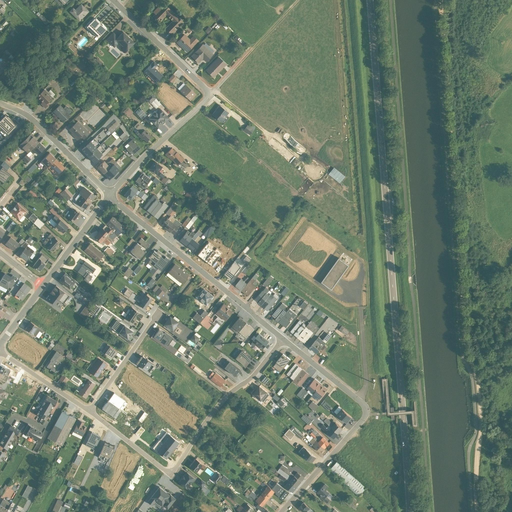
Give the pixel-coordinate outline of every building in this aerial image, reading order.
[(73,8),(69,11),(79,21),(89,11),(81,4),(75,10),(73,8)] [(158,7),(153,12),(155,14),(153,16),(159,22),(166,15),(172,21),(165,28),(171,35),(183,22),(164,4),(159,9),(158,7)] [(86,27),(98,38),(106,30),(105,29),(106,28),(102,25),(101,25),(99,23),(99,22),(96,19),(95,19),(94,19),(86,27)] [(120,49),(124,53),(125,54),(128,50),(127,49),(133,43),(133,42),(130,39),(129,40),(128,40),(128,39),(127,38),(126,38),(125,37),(126,36),(123,32),(118,37),(113,32),(106,40),(114,48),(119,43),(123,46),(120,49)] [(184,34),(176,42),(187,52),(198,41),(193,36),(189,39),(184,34)] [(190,56),(198,64),(202,59),(206,62),(213,54),(212,53),(213,51),(205,43),(203,45),(202,44),(190,56)] [(226,64),(218,57),(206,70),(213,77),(226,64)] [(158,65),(153,61),(144,72),(148,77),(149,77),(155,82),(154,83),(155,83),(162,75),(155,68),(158,65)] [(185,85),(180,91),(190,100),(195,95),(185,85)] [(52,98),(44,89),(37,96),(42,102),(41,103),(45,108),(49,104),(48,102),(52,98)] [(156,98),(151,93),(144,99),(149,104),(156,98)] [(53,111),(63,123),(70,115),(69,114),(72,111),(66,105),(63,108),(60,104),(53,111)] [(219,105),(212,115),(221,122),(228,113),(219,105)] [(127,107),(122,112),(128,117),(133,112),(127,107)] [(168,118),(160,108),(155,112),(154,112),(152,113),(152,114),(148,118),(158,127),(162,124),(161,123),(163,121),(164,122),(168,118)] [(0,120),(0,131),(5,137),(17,125),(8,116),(7,117),(5,115),(0,120)] [(81,136),(84,139),(90,133),(78,121),(77,121),(69,130),(72,133),(71,134),(77,140),(81,136)] [(138,122),(133,126),(137,130),(135,133),(142,140),(143,139),(146,142),(152,136),(145,130),(146,129),(138,122)] [(243,130),(249,135),(253,130),(255,127),(249,123),(248,125),(247,125),(243,130)] [(129,135),(122,124),(119,127),(121,129),(119,130),(117,128),(111,134),(116,139),(119,137),(123,141),(129,135)] [(38,142),(30,134),(19,145),(27,153),(38,142)] [(133,138),(131,135),(129,137),(131,139),(127,143),(127,144),(124,146),(126,148),(126,149),(132,156),(140,149),(132,139),(133,138)] [(100,145),(94,138),(81,150),(87,156),(100,145)] [(38,155),(45,148),(38,142),(22,158),(26,163),(31,159),(29,157),(34,152),(38,155)] [(105,150),(100,145),(87,156),(93,162),(102,154),(105,150)] [(171,148),(165,154),(168,158),(169,157),(171,160),(177,166),(184,159),(181,155),(180,156),(175,151),(174,151),(171,148)] [(56,159),(49,152),(41,161),(45,165),(42,168),(44,170),(56,159)] [(104,161),(97,167),(104,174),(115,162),(112,158),(107,163),(104,161)] [(64,167),(56,159),(47,167),(56,176),(64,167)] [(3,184),(7,179),(10,175),(5,171),(6,170),(7,170),(10,167),(4,161),(1,165),(2,166),(0,169),(0,179),(0,180),(0,181),(3,184)] [(167,186),(171,181),(166,177),(165,178),(164,177),(165,176),(161,173),(163,171),(160,169),(162,167),(154,161),(149,168),(162,179),(161,181),(167,186)] [(104,175),(103,175),(109,181),(113,177),(112,176),(121,167),(115,162),(104,174),(104,175)] [(30,172),(37,166),(35,164),(28,170),(30,172)] [(340,182),(346,175),(335,166),(329,173),(340,182)] [(142,173),(135,181),(138,183),(137,185),(142,189),(143,187),(145,189),(147,185),(149,186),(152,182),(150,180),(142,173)] [(144,201),(148,197),(133,185),(124,196),(128,198),(130,200),(135,194),(144,201)] [(80,195),(91,203),(95,196),(83,187),(79,193),(80,195)] [(69,199),(73,196),(66,188),(62,191),(69,199)] [(30,190),(27,193),(35,200),(38,197),(30,190)] [(69,199),(62,191),(59,194),(66,201),(69,199)] [(207,191),(201,200),(206,204),(213,195),(207,191)] [(187,192),(183,197),(188,201),(192,195),(187,192)] [(74,199),(75,201),(75,202),(85,209),(91,203),(80,195),(79,193),(74,199)] [(157,197),(154,194),(143,207),(150,213),(159,201),(155,198),(157,197)] [(157,219),(168,205),(163,202),(162,204),(159,201),(150,213),(157,219)] [(231,202),(228,205),(234,210),(237,207),(231,202)] [(28,213),(17,204),(10,212),(20,222),(21,221),(23,220),(24,220),(24,218),(25,216),(28,213)] [(165,213),(169,215),(175,207),(172,205),(165,213)] [(52,207),(49,210),(55,216),(52,219),(51,218),(48,222),(58,231),(59,230),(62,233),(63,233),(68,226),(58,218),(61,215),(52,207)] [(70,208),(65,216),(71,220),(71,221),(75,224),(82,215),(75,210),(74,211),(70,208)] [(28,218),(33,223),(37,218),(32,213),(28,218)] [(167,230),(176,219),(170,215),(168,218),(167,217),(161,225),(167,230)] [(197,218),(194,216),(185,227),(188,229),(197,218)] [(124,228),(112,217),(106,223),(109,226),(108,227),(117,236),(124,228)] [(188,217),(181,225),(184,228),(191,219),(188,217)] [(44,224),(37,218),(33,223),(40,229),(44,224)] [(181,224),(176,219),(167,230),(173,234),(181,224)] [(12,222),(6,230),(9,232),(15,224),(12,222)] [(110,242),(117,236),(105,225),(99,232),(110,242)] [(209,227),(202,235),(207,238),(213,230),(209,227)] [(179,240),(186,245),(194,234),(191,231),(190,233),(187,231),(179,240)] [(102,241),(107,246),(110,242),(99,232),(94,237),(97,240),(100,244),(102,241)] [(44,240),(42,243),(46,246),(48,247),(47,247),(51,251),(56,245),(57,246),(60,242),(55,238),(50,233),(44,240)] [(198,235),(195,233),(194,234),(186,245),(193,251),(199,244),(195,240),(198,235)] [(21,247),(25,241),(21,238),(18,243),(10,237),(5,244),(12,250),(13,250),(15,247),(18,249),(20,246),(21,247)] [(125,248),(127,249),(129,246),(129,247),(134,241),(131,238),(126,244),(127,245),(125,248)] [(145,241),(141,238),(138,242),(140,244),(139,245),(137,243),(130,251),(139,259),(145,252),(140,248),(142,245),(146,249),(149,245),(145,241)] [(19,255),(26,261),(34,251),(34,252),(36,249),(31,245),(31,246),(25,241),(21,247),(24,249),(19,255)] [(214,246),(208,242),(197,255),(205,261),(213,250),(212,249),(214,246)] [(103,255),(90,243),(84,251),(97,262),(103,255)] [(107,247),(103,251),(110,256),(114,251),(110,247),(109,248),(107,247)] [(218,263),(216,261),(222,253),(216,249),(214,251),(213,250),(205,261),(214,268),(218,263)] [(162,254),(158,251),(156,253),(153,250),(148,257),(151,259),(148,263),(152,267),(162,254)] [(48,260),(41,254),(39,258),(38,258),(33,266),(39,271),(48,260)] [(152,267),(149,271),(152,274),(157,268),(160,271),(169,260),(162,254),(152,267)] [(349,264),(339,257),(321,281),(332,288),(349,264)] [(81,266),(77,272),(86,278),(90,272),(92,273),(96,269),(85,261),(81,265),(81,266)] [(224,275),(230,280),(241,267),(234,262),(224,275)] [(188,275),(174,264),(168,272),(166,275),(179,286),(181,283),(182,283),(188,275)] [(245,267),(241,272),(244,274),(250,267),(248,265),(246,267),(245,267)] [(128,268),(123,274),(128,278),(133,272),(128,268)] [(12,276),(5,273),(0,280),(0,284),(8,289),(16,277),(13,275),(12,276)] [(75,281),(65,273),(60,280),(66,286),(67,286),(73,291),(77,286),(73,283),(75,281)] [(266,285),(274,277),(270,274),(263,283),(266,285)] [(241,278),(235,285),(242,290),(250,279),(248,277),(244,281),(241,278)] [(156,281),(152,278),(147,285),(151,288),(156,281)] [(242,290),(248,296),(258,283),(256,281),(256,280),(253,278),(251,280),(250,279),(242,290)] [(22,300),(30,288),(23,283),(14,295),(22,300)] [(155,293),(153,296),(158,300),(167,289),(162,285),(160,287),(157,285),(152,290),(155,293)] [(69,295),(56,286),(50,293),(63,303),(69,295)] [(263,289),(255,299),(261,304),(272,291),(266,286),(263,289)] [(281,292),(284,295),(290,288),(286,286),(281,292)] [(132,293),(127,289),(123,294),(128,297),(132,293)] [(204,289),(196,298),(206,306),(214,297),(204,289)] [(273,294),(271,292),(261,304),(268,310),(277,298),(277,297),(279,295),(275,292),(273,294)] [(59,308),(63,303),(50,293),(46,298),(59,308)] [(86,300),(76,293),(74,295),(83,303),(86,300)] [(152,299),(146,295),(144,298),(142,297),(140,301),(141,302),(139,305),(144,309),(147,306),(146,306),(149,303),(152,299)] [(124,301),(119,297),(115,302),(120,306),(124,301)] [(287,305),(283,302),(273,314),(276,317),(276,318),(279,321),(279,320),(287,311),(284,309),(287,305)] [(215,313),(224,321),(232,312),(228,309),(229,308),(223,304),(215,313)] [(91,309),(86,305),(79,315),(84,319),(91,309)] [(95,305),(89,313),(92,315),(98,307),(95,305)] [(127,314),(124,317),(133,324),(135,321),(134,320),(136,318),(139,321),(143,315),(131,307),(130,310),(128,309),(125,313),(127,314)] [(279,321),(286,326),(290,321),(288,319),(291,315),(293,317),(297,313),(290,307),(279,321)] [(196,313),(192,318),(199,323),(208,313),(204,310),(200,315),(196,313)] [(237,320),(230,328),(237,334),(240,332),(247,323),(242,319),(243,319),(243,318),(238,314),(234,318),(237,320)] [(169,317),(164,325),(174,331),(176,327),(175,327),(178,323),(177,322),(179,320),(174,316),(172,319),(169,317)] [(306,324),(300,319),(290,330),(297,336),(306,325),(305,325),(306,324)] [(119,322),(116,320),(111,327),(113,329),(121,335),(119,337),(125,342),(129,345),(131,342),(127,339),(133,331),(119,321),(119,322)] [(30,322),(25,329),(35,336),(39,331),(42,333),(44,331),(30,322)] [(316,327),(309,322),(297,336),(304,342),(305,342),(313,331),(316,327)] [(253,328),(247,323),(240,332),(247,337),(249,334),(253,328)] [(202,326),(199,324),(193,330),(196,333),(202,326)] [(342,325),(339,329),(341,331),(346,334),(349,330),(342,325)] [(159,329),(153,336),(159,341),(162,338),(166,341),(164,344),(167,346),(173,338),(165,332),(163,334),(162,332),(159,329)] [(262,349),(269,341),(268,341),(263,337),(259,333),(256,331),(252,337),(254,339),(253,341),(262,349)] [(324,344),(331,334),(328,332),(322,339),(319,336),(316,339),(316,338),(310,346),(317,352),(321,347),(324,350),(327,346),(324,344)] [(194,334),(189,339),(195,344),(200,336),(196,333),(194,334)] [(107,344),(101,352),(112,359),(117,351),(107,344)] [(63,356),(56,351),(50,360),(46,367),(54,372),(61,363),(59,362),(63,356)] [(236,358),(246,367),(252,359),(242,351),(236,358)] [(290,358),(283,352),(276,361),(277,361),(273,365),(280,371),(290,358)] [(139,359),(136,363),(146,371),(147,371),(148,372),(153,366),(151,364),(151,363),(142,356),(140,360),(139,359)] [(105,368),(107,365),(98,358),(89,372),(97,377),(104,367),(105,368)] [(240,370),(226,360),(221,366),(235,376),(240,370)] [(287,372),(294,378),(302,368),(296,362),(287,372)] [(0,364),(0,372),(4,374),(4,373),(8,375),(10,370),(4,367),(4,366),(0,364)] [(201,372),(192,364),(189,367),(199,374),(201,372)] [(294,378),(293,379),(300,385),(310,373),(302,368),(294,378)] [(0,372),(0,378),(6,382),(9,376),(8,375),(4,373),(4,374),(0,372)] [(214,374),(212,372),(208,376),(211,378),(210,379),(220,387),(225,381),(215,373),(214,374)] [(68,379),(62,375),(59,380),(64,384),(68,379)] [(266,383),(270,379),(265,375),(262,380),(266,383)] [(307,390),(312,394),(321,383),(315,378),(314,378),(307,387),(309,388),(307,390)] [(81,388),(78,393),(85,398),(95,384),(88,379),(82,388),(81,388)] [(327,388),(321,383),(312,394),(318,399),(319,397),(320,397),(327,388)] [(255,387),(252,391),(263,400),(269,393),(268,393),(268,392),(260,385),(257,389),(255,387)] [(307,390),(303,387),(297,394),(302,398),(303,396),(307,390)] [(108,400),(119,408),(125,401),(113,392),(109,399),(110,399),(109,401),(108,400)] [(56,401),(47,396),(44,401),(54,406),(56,401)] [(318,404),(312,399),(308,404),(314,410),(318,404)] [(331,406),(324,399),(321,402),(329,409),(331,406)] [(116,419),(122,410),(119,408),(108,400),(105,404),(102,408),(112,416),(116,419)] [(53,406),(44,401),(41,405),(51,410),(53,406)] [(41,405),(39,410),(48,415),(51,410),(41,405)] [(342,408),(337,413),(347,422),(352,416),(342,408)] [(39,410),(36,414),(45,420),(48,415),(39,410)] [(75,418),(75,417),(72,415),(71,416),(66,414),(66,412),(64,411),(63,412),(61,411),(47,438),(62,445),(75,419),(75,418)] [(329,424),(338,432),(342,427),(335,421),(334,423),(322,412),(319,415),(329,424)] [(304,414),(312,421),(314,418),(309,413),(308,415),(305,413),(304,414)] [(304,414),(301,416),(309,424),(312,421),(304,414)] [(84,423),(78,420),(73,432),(71,434),(81,439),(82,436),(87,427),(83,425),(84,423)] [(334,437),(338,432),(329,424),(327,426),(323,423),(320,426),(330,435),(330,434),(334,437)] [(33,427),(28,424),(22,433),(28,436),(33,427)] [(8,430),(10,431),(14,434),(19,437),(20,434),(18,433),(19,430),(13,426),(10,425),(7,430),(8,430)] [(295,433),(301,438),(304,435),(295,428),(294,427),(292,429),(290,427),(290,428),(295,433)] [(37,430),(33,428),(28,436),(32,439),(37,430)] [(289,428),(284,433),(291,438),(295,433),(290,428),(289,428)] [(310,429),(308,431),(311,434),(324,447),(329,442),(315,428),(312,431),(310,429)] [(43,433),(37,430),(32,439),(38,442),(43,433)] [(100,436),(91,432),(85,445),(94,450),(100,436)] [(165,432),(159,440),(172,451),(175,447),(174,447),(176,444),(177,445),(179,442),(165,432)] [(2,439),(11,444),(14,438),(12,437),(8,434),(6,433),(5,433),(3,438),(2,439)] [(324,447),(311,434),(307,439),(320,451),(324,447)] [(11,444),(2,439),(0,442),(0,445),(7,449),(11,444)] [(166,459),(172,451),(159,440),(152,448),(166,459)] [(102,447),(97,457),(108,462),(112,451),(112,452),(114,446),(104,442),(102,447)] [(316,456),(303,445),(299,450),(312,461),(316,456)] [(195,459),(189,466),(196,472),(200,468),(202,470),(205,467),(195,459)] [(338,459),(329,469),(358,495),(367,486),(338,459)] [(297,485),(304,476),(297,471),(294,474),(289,470),(287,467),(282,463),(278,470),(297,485)] [(271,466),(270,468),(273,470),(272,470),(279,475),(281,473),(271,466)] [(194,479),(186,473),(184,476),(184,477),(182,479),(181,479),(179,482),(187,489),(194,479)] [(297,485),(281,473),(279,476),(284,480),(283,481),(286,483),(285,485),(288,487),(293,490),(297,485)] [(223,476),(220,480),(227,485),(230,481),(228,479),(223,476)] [(263,482),(257,477),(255,479),(261,483),(263,485),(261,488),(263,490),(262,491),(262,492),(268,498),(275,490),(268,484),(264,481),(263,482)] [(200,479),(197,484),(201,488),(205,483),(200,479)] [(76,493),(79,486),(72,483),(69,490),(76,493)] [(289,491),(280,483),(274,489),(276,491),(283,499),(289,491)] [(325,483),(318,491),(321,494),(320,496),(327,502),(327,501),(329,502),(331,500),(330,498),(333,495),(326,488),(329,486),(325,483)] [(204,484),(200,490),(204,493),(208,488),(204,484)] [(169,495),(159,487),(147,502),(152,505),(153,503),(160,508),(162,505),(169,495)] [(246,488),(244,491),(250,495),(250,494),(256,499),(262,492),(260,490),(257,494),(252,490),(251,491),(248,488),(247,489),(246,488)] [(262,492),(256,499),(262,505),(268,498),(262,492)] [(170,495),(169,495),(162,505),(167,509),(175,498),(170,495)] [(228,495),(226,498),(234,504),(236,501),(228,495)] [(347,497),(344,500),(351,506),(351,505),(354,508),(357,506),(354,503),(347,497)] [(5,511),(9,506),(11,503),(3,499),(0,504),(0,511),(5,511)] [(57,511),(62,502),(57,499),(52,511),(55,511),(57,511)] [(308,511),(315,511),(304,501),(299,506),(305,511),(306,510),(308,511)] [(250,511),(251,511),(240,503),(237,508),(239,510),(237,511),(250,511)] [(254,508),(247,503),(244,506),(251,511),(254,508)]
